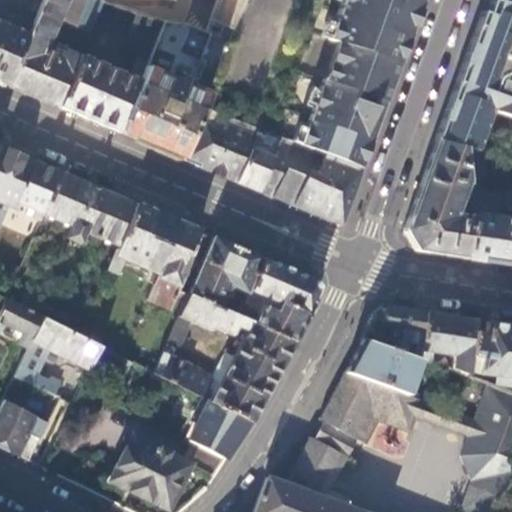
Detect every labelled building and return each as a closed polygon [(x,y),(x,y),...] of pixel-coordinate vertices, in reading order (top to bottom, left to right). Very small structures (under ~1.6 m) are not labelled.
[(43,0),(29,34),(7,86),(60,108),(82,58),(80,57),(66,51),(49,43),(59,20),(75,28),(85,0),(43,0)] [(29,34),(43,0),(30,0),(18,30),(29,34)] [(89,34),(100,3),(91,0),(85,0),(75,28),(89,34)] [(341,0),(327,41),(344,47),(329,85),(321,81),(297,145),(361,170),(371,141),(361,138),(366,127),(375,131),(398,64),(390,61),(398,38),(406,40),(420,0),(341,0)] [(511,2),(503,0),(491,0),(487,13),(482,10),(468,50),(477,53),(476,57),(511,67),(511,2)] [(148,60),(161,24),(134,14),(121,50),(148,60)] [(0,82),(7,86),(29,34),(18,30),(0,22),(0,82)] [(183,159),(203,110),(209,94),(193,88),(204,61),(199,59),(209,35),(181,24),(162,22),(161,24),(148,60),(139,82),(120,133),(183,159)] [(511,118),(511,67),(476,57),(477,53),(468,50),(447,109),(457,112),(454,120),(453,122),(481,132),(489,110),(511,118)] [(82,58),(60,108),(120,133),(139,82),(82,58)] [(457,112),(447,109),(444,116),(454,120),(457,112)] [(201,167),(221,117),(203,110),(183,159),(201,167)] [(475,150),(481,132),(453,122),(454,120),(444,116),(436,139),(463,147),(475,150)] [(212,171),(233,121),(221,117),(201,167),(212,171)] [(237,182),(258,131),(233,121),(212,171),(237,182)] [(237,182),(260,191),(281,139),(258,131),(237,182)] [(340,225),(361,170),(297,145),(281,139),(260,191),(340,225)] [(463,147),(436,139),(432,150),(403,230),(417,251),(467,258),(472,218),(471,218),(451,215),(460,192),(460,181),(467,180),(463,147)] [(15,203),(33,161),(9,150),(0,146),(0,201),(13,207),(15,203)] [(511,182),(511,166),(492,159),(484,186),(508,194),(504,207),(511,209),(511,192),(509,191),(511,182)] [(42,214),(60,172),(42,165),(33,161),(15,203),(34,211),(32,216),(39,219),(42,214)] [(117,245),(134,203),(93,186),(60,172),(42,214),(74,228),(69,239),(84,246),(90,234),(117,245)] [(185,256),(197,230),(162,215),(134,203),(117,245),(107,270),(115,274),(124,253),(157,267),(144,298),(165,309),(179,276),(172,273),(180,254),(185,256)] [(472,218),(467,258),(511,264),(511,219),(471,214),(471,218),(472,218)] [(246,292),(262,257),(231,244),(209,235),(185,291),(218,307),(229,285),(246,292)] [(317,286),(311,279),(308,276),(287,268),(262,257),(246,292),(236,316),(291,342),(306,315),(317,286)] [(150,371),(202,397),(249,420),(270,382),(291,342),(236,316),(218,307),(185,291),(150,371)] [(27,349),(41,318),(5,300),(0,310),(0,322),(20,333),(15,344),(27,349)] [(370,319),(361,341),(414,356),(425,313),(391,307),(382,308),(374,314),(370,319)] [(425,313),(414,356),(421,359),(427,361),(432,347),(454,355),(453,363),(437,358),(435,363),(466,374),(469,356),(474,330),(475,320),(425,313)] [(93,360),(100,347),(41,318),(27,349),(14,377),(53,396),(59,384),(49,379),(48,382),(35,376),(48,350),(88,371),(93,360)] [(484,332),(474,330),(469,356),(478,358),(475,372),(511,377),(511,325),(485,322),(484,332)] [(414,356),(361,341),(344,373),(407,395),(421,359),(414,356)] [(407,395),(344,373),(318,420),(323,422),(356,441),(363,445),(365,441),(377,421),(408,433),(413,418),(444,429),(452,410),(407,395)] [(511,391),(487,382),(473,419),(452,410),(444,429),(465,436),(457,455),(469,480),(488,486),(492,473),(511,479),(511,477),(511,391)] [(236,441),(249,420),(202,397),(194,410),(200,413),(185,440),(189,442),(223,459),(236,441)] [(0,447),(5,450),(26,460),(44,423),(0,401),(0,447)] [(323,422),(312,441),(337,455),(346,459),(356,441),(323,422)] [(211,478),(223,459),(189,442),(179,459),(130,434),(110,473),(120,478),(135,486),(130,492),(166,510),(188,467),(211,478)] [(312,441),(307,438),(302,446),(279,484),(265,478),(251,511),(357,511),(314,496),(337,455),(312,441)] [(488,486),(469,480),(458,511),(488,511),(511,479),(492,473),(488,486)]
